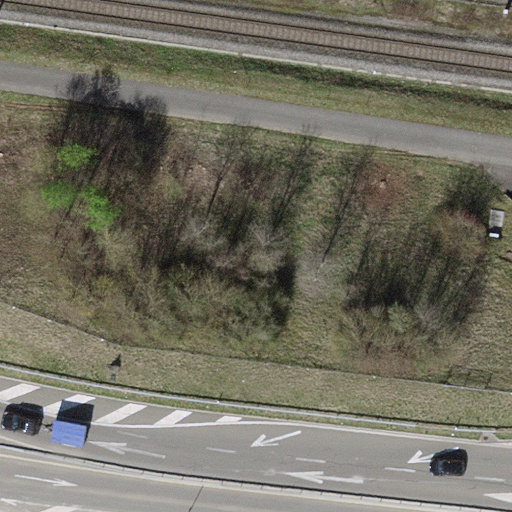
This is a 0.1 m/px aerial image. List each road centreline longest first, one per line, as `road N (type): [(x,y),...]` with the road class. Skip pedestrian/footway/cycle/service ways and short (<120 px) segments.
road 1 (motorway): [(511,490),(127,447),(0,415)]
road 2 (motorway): [(0,473),(331,511)]
